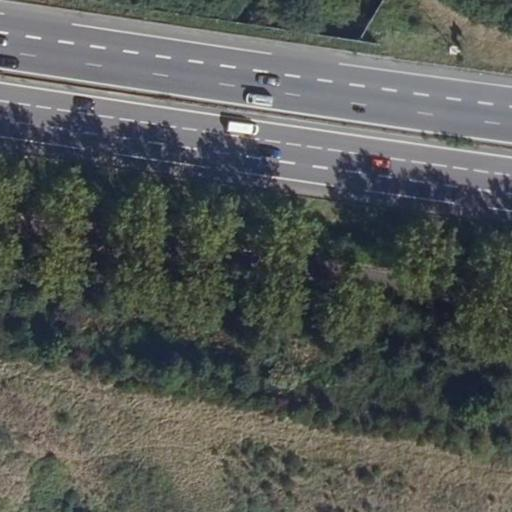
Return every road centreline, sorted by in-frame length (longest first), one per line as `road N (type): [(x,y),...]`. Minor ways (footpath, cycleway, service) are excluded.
road 1 (trunk): [(0,96),(511,175)]
road 2 (trunk): [(511,119),(0,50)]
